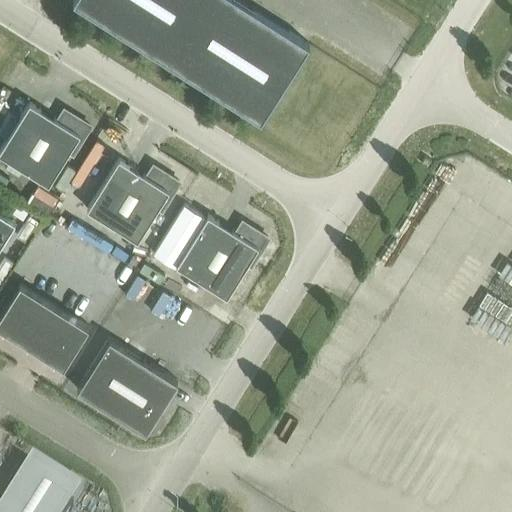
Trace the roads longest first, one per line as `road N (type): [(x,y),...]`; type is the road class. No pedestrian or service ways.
road 1 (unclassified): [(335,219),(0,7)]
road 2 (unclassified): [(335,219),(162,495)]
road 3 (unclassified): [(0,393),(162,495)]
road 4 (unclassified): [(420,85),(335,219)]
